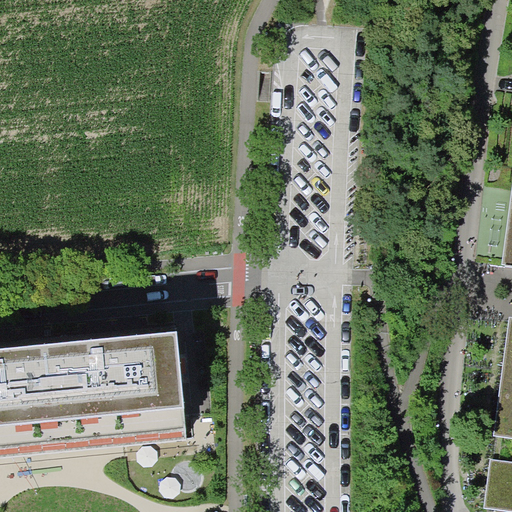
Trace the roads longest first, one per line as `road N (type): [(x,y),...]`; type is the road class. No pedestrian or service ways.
road 1 (track): [(271,0),(252,35),(238,286),(241,511)]
road 2 (motorway): [(335,511),(334,268),(358,0)]
road 3 (motorway): [(308,0),(289,272),(292,511)]
road 4 (track): [(506,0),(470,270)]
road 5 (residential): [(0,308),(262,284)]
road 6 (track): [(431,511),(398,414),(372,280),(353,278)]
road 7 (track): [(398,414),(437,296),(470,270)]
